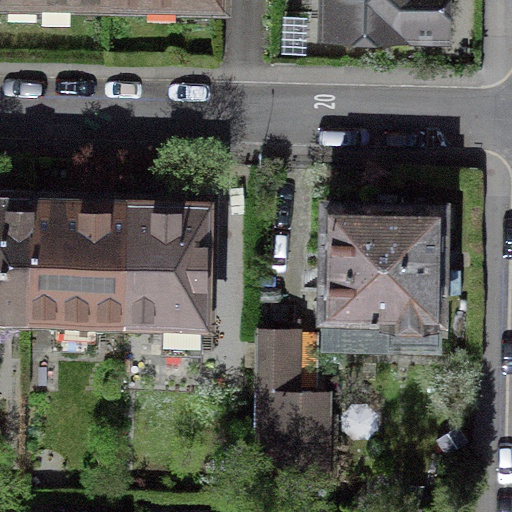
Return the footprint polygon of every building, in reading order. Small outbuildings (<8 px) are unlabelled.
[(74,0),(108,1),(108,0),(38,0),(38,2),(47,11),(65,12),(74,3),(74,0)] [(108,0),(108,1),(143,2),(143,4),(152,13),(170,14),(180,5),(180,3),(221,4),(221,0),(108,0)] [(323,0),(323,30),(447,32),(447,0),(323,0)] [(13,314),(29,314),(32,193),(5,193),(0,192),(0,332),(3,332),(13,321),(13,314)] [(95,316),(122,317),(125,195),(78,194),(32,193),(29,314),(56,315),(55,345),(95,346),(95,316)] [(167,196),(125,195),(122,317),(162,318),(161,348),(200,349),(201,319),(206,319),(209,197),(167,196)] [(384,202),(326,200),(323,312),(325,312),(324,341),(437,344),(438,314),(440,314),(442,203),(384,202)] [(255,333),(252,477),(325,479),(327,389),(291,388),(292,334),(274,333),(255,333)]
